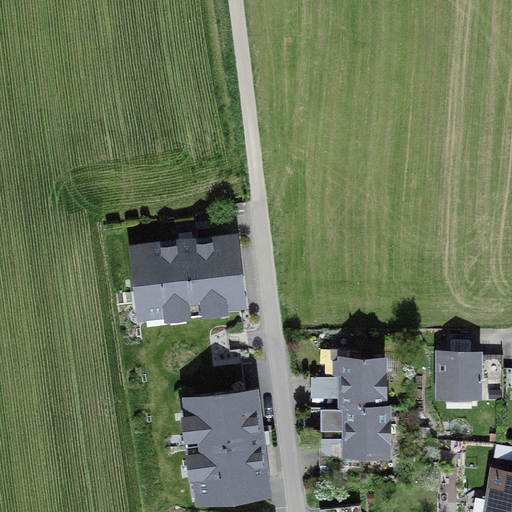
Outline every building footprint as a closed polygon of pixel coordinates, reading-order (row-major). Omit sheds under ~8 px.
[(225,232),(121,247),(131,318),(235,303),(225,232)] [(243,365),(244,331),(215,330),(214,364),(243,365)] [(476,348),(432,348),(432,397),(476,397),(476,348)] [(334,402),(379,401),(377,352),(332,353),(334,402)] [(249,384),(177,393),(192,501),(264,491),(249,384)] [(379,401),(334,402),(336,454),(380,452),(379,401)] [(511,511),(511,469),(488,465),(480,511),(511,511)]
